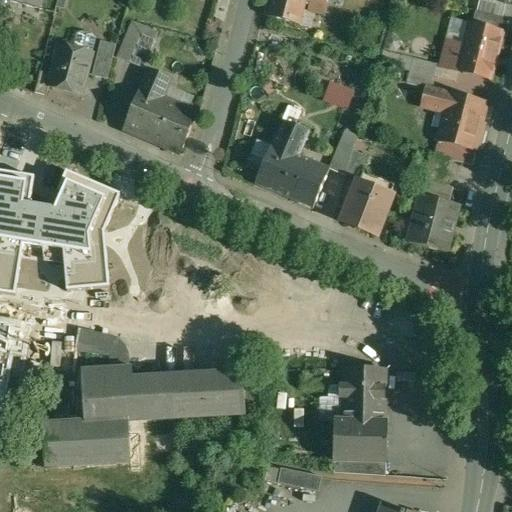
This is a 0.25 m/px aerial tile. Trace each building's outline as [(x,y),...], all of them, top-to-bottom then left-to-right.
[(4,0),(39,9),(41,0),(4,0)] [(329,0),(272,0),(268,19),(301,28),(308,2),(311,3),(309,13),(325,17),(329,0)] [(505,19),(476,12),(473,25),(504,33),(507,19),(506,18),(505,19)] [(141,68),(154,30),(127,21),(114,59),(141,68)] [(473,25),(470,24),(464,46),(447,42),(441,68),(492,81),(501,48),(503,49),(506,37),(504,36),(505,33),(504,33),(473,25)] [(117,45),(101,41),(92,76),(108,80),(117,45)] [(93,54),(78,50),(75,45),(65,42),(60,45),(52,74),(49,86),(82,95),(93,54)] [(437,65),(414,59),(411,72),(434,78),(437,65)] [(171,78),(150,69),(125,128),(180,152),(196,113),(162,99),(171,78)] [(52,74),(41,71),(35,93),(47,96),(49,86),(52,74)] [(326,83),(320,101),(344,109),(350,92),(326,83)] [(450,99),(427,93),(423,111),(446,117),(450,99)] [(486,108),(450,99),(446,117),(439,145),(474,153),(486,108)] [(311,136),(285,124),(275,147),(301,159),(311,136)] [(301,159),(275,147),(258,184),(315,209),(331,172),(301,159)] [(456,162),(431,156),(424,183),(449,189),(456,162)] [(35,178),(0,174),(0,294),(15,296),(24,245),(63,251),(67,292),(109,288),(105,232),(120,196),(66,173),(50,209),(30,205),(35,178)] [(390,200),(359,187),(345,223),(376,235),(390,200)] [(460,207),(422,198),(413,230),(417,231),(414,242),(410,241),(410,243),(448,254),(460,207)] [(0,326),(0,405),(6,370),(19,372),(26,331),(0,326)] [(71,353),(120,357),(121,336),(73,332),(71,353)] [(243,374),(133,380),(132,367),(131,368),(131,369),(84,372),(84,370),(82,370),(86,424),(44,426),(47,468),(131,463),(129,422),(245,415),(245,417),(247,417),(244,372),(243,372),(243,374)] [(386,372),(345,371),(345,382),(341,382),(341,398),(345,398),(344,422),(381,423),(382,414),(385,414),(386,372)] [(344,422),(336,422),(335,462),(387,464),(388,423),(381,423),(344,422)] [(387,464),(335,462),(335,474),(387,478),(387,464)] [(323,478),(282,469),(278,484),(319,493),(323,478)]
